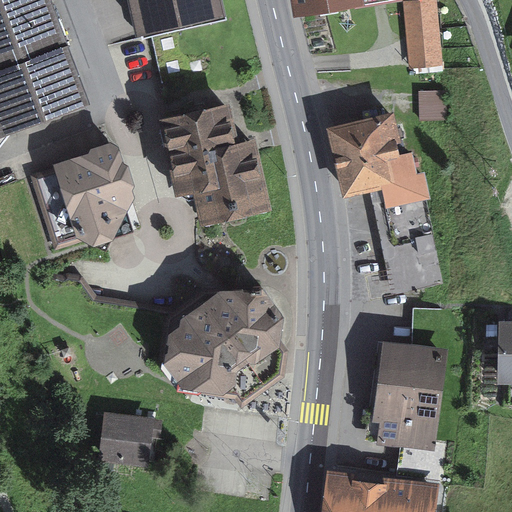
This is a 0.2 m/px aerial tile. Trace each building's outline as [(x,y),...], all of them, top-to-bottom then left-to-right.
[(59,0),(0,0),(0,122),(7,140),(100,104),(59,0)] [(230,0),(135,0),(143,40),(235,22),(230,0)] [(297,0),(301,18),(388,0),(297,0)] [(442,0),(429,0),(407,1),(412,74),(447,72),(442,0)] [(420,90),(422,120),(449,118),(447,89),(420,90)] [(249,92),(176,115),(210,226),(283,204),(249,92)] [(414,109),(335,128),(354,204),(433,185),(414,109)] [(121,141),(39,174),(74,261),(156,228),(121,141)] [(375,203),(394,292),(447,281),(428,192),(375,203)] [(176,383),(277,400),(296,293),(194,275),(176,383)] [(511,319),(501,320),(500,374),(511,374),(511,319)] [(456,349),(383,338),(369,435),(442,446),(456,349)] [(108,413),(103,452),(144,457),(149,418),(108,413)] [(440,511),(445,480),(335,464),(328,511),(440,511)]
